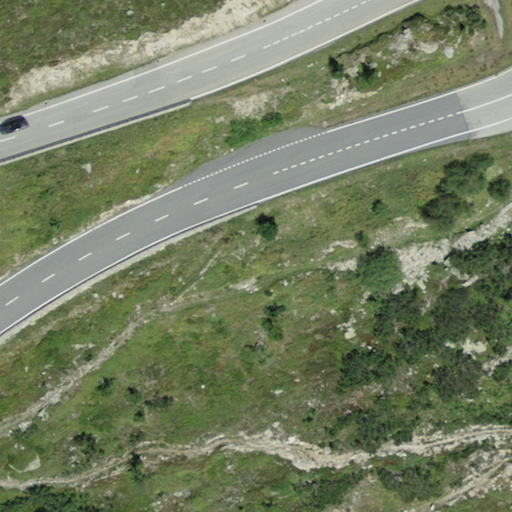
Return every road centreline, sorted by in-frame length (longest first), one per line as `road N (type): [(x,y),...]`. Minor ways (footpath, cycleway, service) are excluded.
road 1 (primary): [(0,313),(176,211),(343,145),(511,93)]
road 2 (primary): [(367,0),(232,60),(0,140)]
